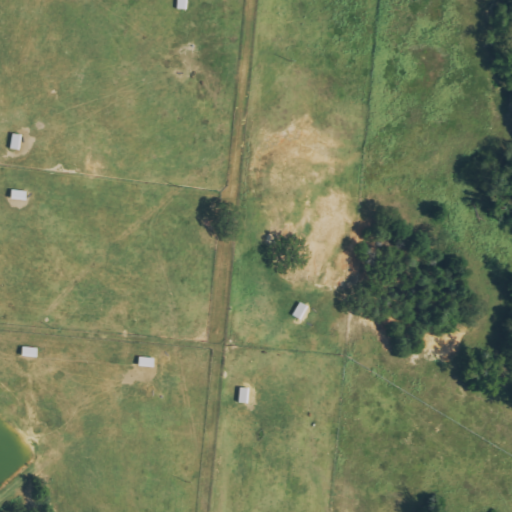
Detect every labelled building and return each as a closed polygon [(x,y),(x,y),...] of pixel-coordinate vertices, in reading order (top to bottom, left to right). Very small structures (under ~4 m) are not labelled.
[(183,0),(174,0),(174,10),(183,10),(183,0)] [(17,137),(10,136),(7,149),(15,151),(17,137)] [(23,192),(8,190),(7,199),(22,201),(23,192)] [(297,319),(303,306),(296,303),(290,316),(297,319)] [(236,403),(244,403),(245,388),(237,388),(236,403)]
